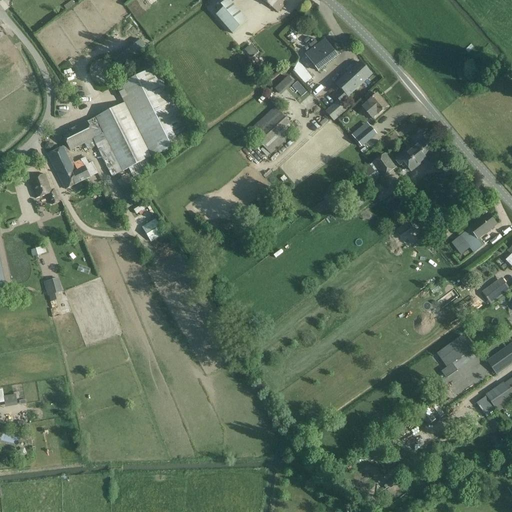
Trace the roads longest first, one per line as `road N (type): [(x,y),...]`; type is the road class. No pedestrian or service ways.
road 1 (unclassified): [(511,203),(326,0)]
road 2 (unclassified): [(0,167),(43,126),(49,96),(35,56),(0,12)]
